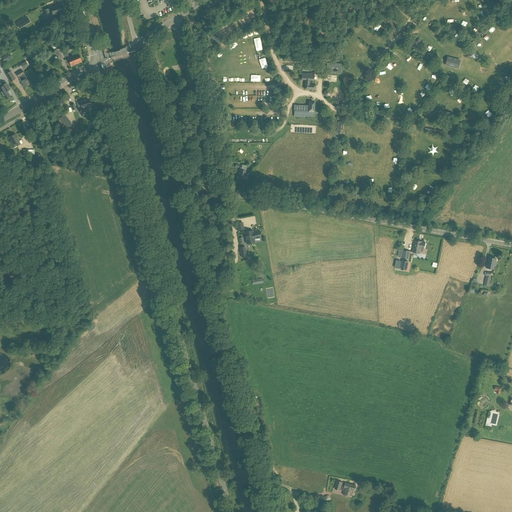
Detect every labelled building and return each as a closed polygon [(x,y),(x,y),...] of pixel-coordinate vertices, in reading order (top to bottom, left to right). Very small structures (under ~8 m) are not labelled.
[(54,7),(51,8),(52,11),(51,11),(52,16),(53,15),(57,15),(56,13),(64,11),(64,10),(64,8),(63,8),(62,5),(56,6),(55,7),(54,7)] [(16,22),(19,28),(30,22),(27,16),(16,22)] [(75,64),(72,56),(69,58),(67,53),(64,55),(68,65),(70,64),(71,66),(75,64)] [(72,56),(75,64),(81,62),(78,54),(72,56)] [(445,65),(458,68),(460,60),(447,57),(445,65)] [(16,73),(21,81),(24,87),(30,84),(26,78),(27,78),(22,70),(16,73)] [(10,71),(6,74),(10,82),(15,79),(10,71)] [(301,80),(305,80),(304,89),(315,90),(315,86),(309,86),(310,81),(311,81),(312,74),(301,73),(301,80)] [(5,99),(10,97),(7,91),(10,89),(6,83),(5,84),(4,82),(0,84),(2,87),(0,87),(0,91),(1,93),(1,92),(5,99)] [(80,102),(77,103),(79,109),(80,109),(81,113),(87,111),(86,107),(91,106),(89,99),(80,102)] [(294,105),(293,111),(296,111),(295,116),(314,117),(314,112),(315,102),(308,101),(307,112),(305,112),(305,105),(304,105),(294,105)] [(65,114),(60,118),(65,126),(66,125),(70,122),(68,119),(65,114)] [(425,131),(444,135),(453,141),(455,139),(446,132),(425,128),(425,131)] [(15,134),(9,137),(11,141),(12,145),(12,144),(14,147),(20,144),(23,143),(21,140),(19,141),(18,137),(17,138),(15,134)] [(261,238),(260,231),(253,232),(253,231),(244,232),(247,244),(255,242),(254,239),(261,238)] [(414,240),(412,252),(420,254),(421,249),(424,249),(425,242),(422,242),(414,240)] [(402,258),(409,259),(410,254),(410,252),(403,250),(403,253),(402,258)] [(487,263),(486,268),(494,269),(494,266),(495,266),(496,262),(495,262),(496,259),(489,257),(488,264),(487,263)] [(335,489),(340,490),(341,489),(344,490),(343,495),(351,497),(353,490),(355,491),(356,486),(345,483),(345,485),(342,484),(342,482),(337,481),(335,489)]
